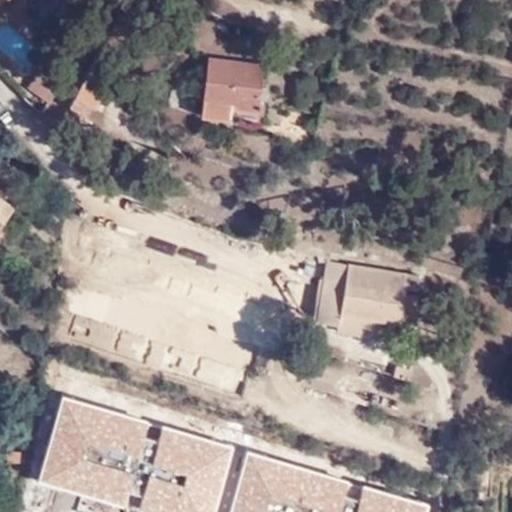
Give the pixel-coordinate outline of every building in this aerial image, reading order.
[(55,45),(71,55),(76,47),(61,36),(55,45)] [(254,110),(259,68),(201,60),(194,121),(223,124),(224,117),(257,121),(258,111),(254,110)] [(23,95),(42,106),(61,72),(42,61),(23,95)] [(84,76),(65,111),(82,121),(87,112),(90,114),(104,87),(84,76)] [(0,230),(12,213),(0,204),(0,230)] [(321,264),(266,247),(258,270),(313,289),(317,278),(329,280),(324,302),(320,323),(332,327),(337,309),(371,318),(416,329),(424,300),(408,296),(412,278),(326,258),(321,264)] [(337,309),(332,327),(331,333),(366,342),(371,318),(337,309)] [(401,385),(428,394),(433,382),(412,365),(401,385)] [(140,511),(142,511),(216,511),(235,448),(163,427),(159,442),(146,438),(151,423),(63,398),(39,481),(127,506),(130,496),(143,500),(140,511)] [(248,453),(231,511),(427,511),(429,506),(363,488),(360,500),(348,497),(352,482),(248,453)] [(50,511),(135,511),(57,490),(50,511)]
